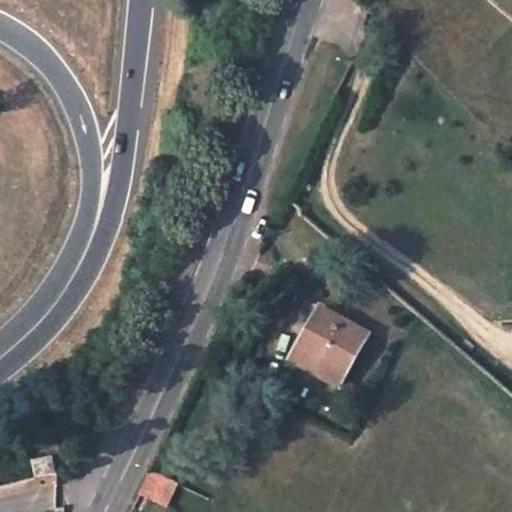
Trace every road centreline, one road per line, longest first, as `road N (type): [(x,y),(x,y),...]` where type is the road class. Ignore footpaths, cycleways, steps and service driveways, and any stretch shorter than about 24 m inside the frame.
road 1 (secondary): [(108,511),(167,391),(309,0)]
road 2 (motorway): [(79,263),(101,245),(119,183),(140,0)]
road 3 (motorway): [(0,24),(41,50),(80,109),(94,187),(78,236),(79,263)]
road 4 (motorway): [(0,356),(49,308),(79,263)]
